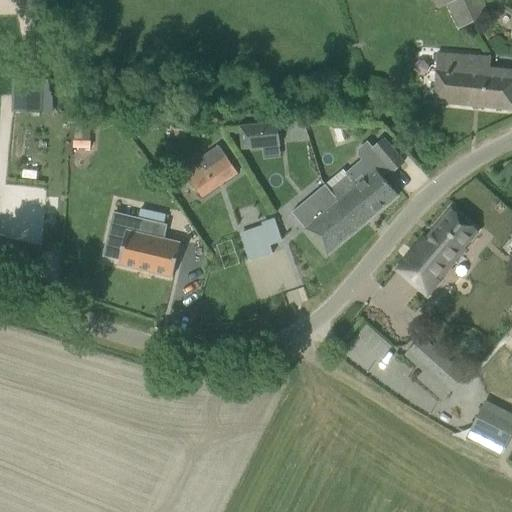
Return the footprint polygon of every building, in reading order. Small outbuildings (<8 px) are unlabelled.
[(446,0),(450,10),(459,28),(489,14),(482,0),(446,0)] [(436,53),(434,102),(511,110),(511,105),(511,70),(489,68),(490,57),(436,53)] [(27,80),(26,112),(41,112),(42,80),(27,80)] [(277,122),(238,125),(240,149),(279,146),(277,122)] [(343,169),(325,184),(330,190),(361,226),(398,195),(378,172),(386,165),(391,172),(404,161),(384,138),(372,149),(378,156),(368,164),(363,159),(346,173),(343,169)] [(197,160),(198,162),(184,172),(201,196),(236,172),(218,145),(197,160)] [(325,184),(290,214),(304,230),(302,231),(323,257),(361,226),(330,190),(325,184)] [(412,250),(396,269),(417,286),(427,295),(439,281),(439,280),(466,249),(464,248),(478,231),(450,208),(425,238),(424,236),(412,250)] [(140,209),(137,219),(150,222),(152,212),(140,209)] [(114,213),(107,239),(123,243),(118,264),(172,277),(180,243),(158,238),(160,225),(165,227),(166,225),(150,222),(137,219),(114,213)] [(271,254),(262,227),(254,230),(251,222),(243,225),(246,233),(240,235),(249,261),(271,254)] [(420,376),(445,399),(464,377),(463,376),(421,338),(408,352),(426,368),(420,376)] [(465,438),(500,455),(511,431),(511,413),(484,400),(465,438)]
